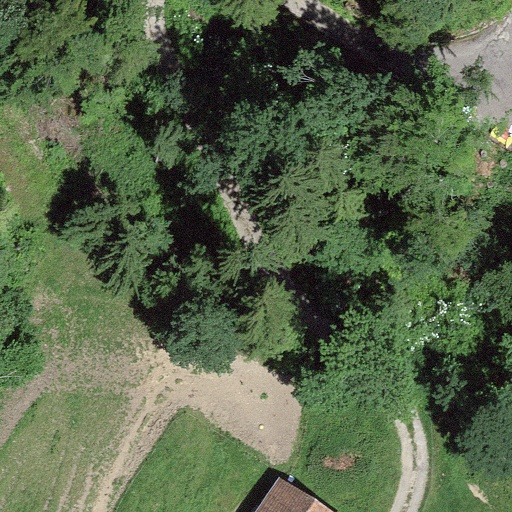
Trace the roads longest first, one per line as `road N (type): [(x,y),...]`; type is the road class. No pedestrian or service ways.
road 1 (track): [(409,511),(445,457),(155,47),(147,0)]
road 2 (track): [(296,0),(414,73),(476,63),(511,36)]
